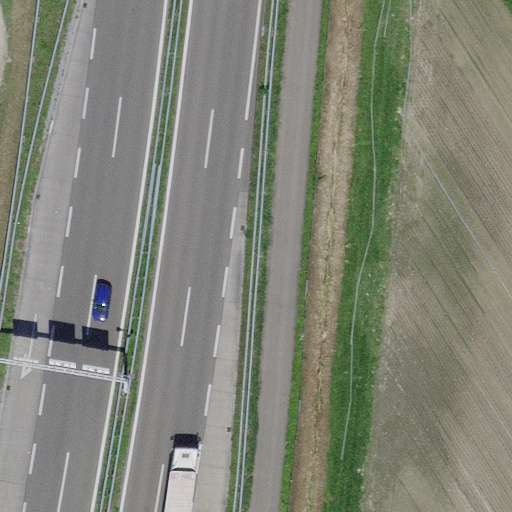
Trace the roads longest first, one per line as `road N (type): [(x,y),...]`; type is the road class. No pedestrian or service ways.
road 1 (motorway): [(134,0),(62,511)]
road 2 (motorway): [(158,511),(228,0)]
